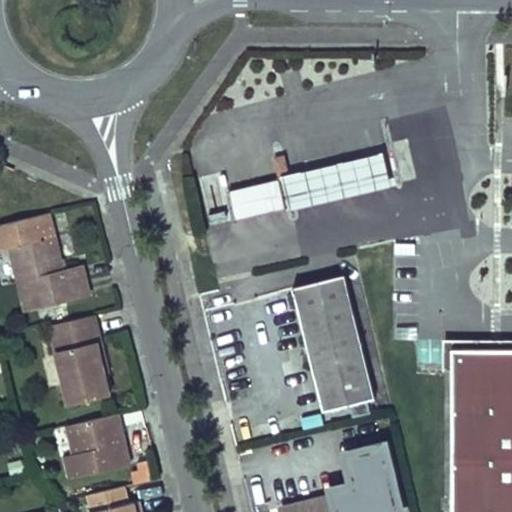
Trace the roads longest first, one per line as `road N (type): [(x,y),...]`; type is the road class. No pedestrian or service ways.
road 1 (residential): [(103,96),(199,511)]
road 2 (tertiary): [(173,31),(198,12),(238,1),(511,2)]
